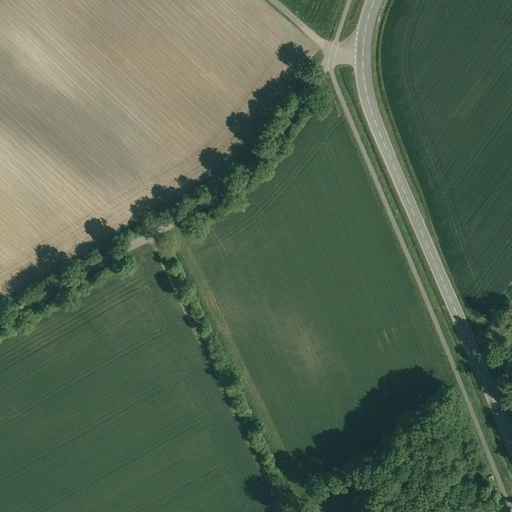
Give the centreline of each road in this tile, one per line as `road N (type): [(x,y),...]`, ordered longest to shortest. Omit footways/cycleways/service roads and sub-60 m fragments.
road 1 (track): [(263,0),(311,36),(364,45),(331,61),(260,157),(217,195),(0,320)]
road 2 (tertiary): [(375,0),(362,65),(366,91),(511,441)]
road 3 (track): [(154,235),(285,511)]
